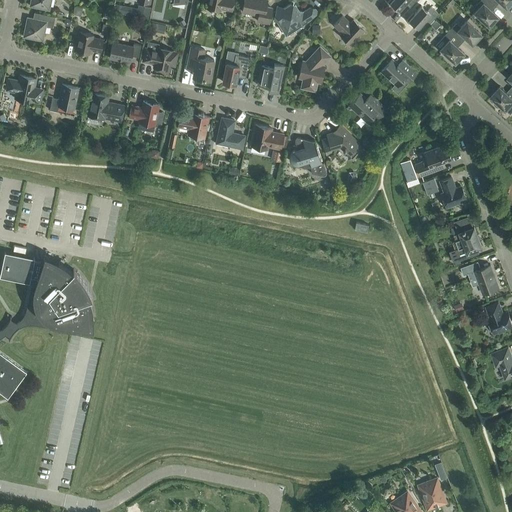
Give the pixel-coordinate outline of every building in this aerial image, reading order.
[(30,0),(29,6),(49,10),(50,0),(30,0)] [(207,0),(206,8),(220,11),(221,8),(231,11),(233,0),(207,0)] [(243,0),(242,11),(258,15),(257,21),(269,23),(272,8),(266,6),(267,0),(243,0)] [(383,0),(397,12),(407,1),(411,5),(416,0),(388,0),(387,2),(384,0),(383,0)] [(489,0),(480,0),(483,2),(474,12),(489,26),(498,16),(489,8),(493,4),(489,0)] [(274,21),(277,22),(286,35),(290,35),(303,27),(304,22),(306,22),(310,19),(316,11),(315,9),(309,8),(303,12),(299,11),(295,5),(290,4),(283,9),(277,7),(278,6),(277,6),(274,21)] [(403,17),(402,17),(416,29),(426,19),(430,23),(439,14),(430,6),(426,11),(421,6),(414,13),(413,12),(406,19),(403,17)] [(55,17),(39,13),(38,19),(27,17),(23,36),(42,41),(45,26),(53,27),(55,17)] [(342,15),(333,25),(341,32),(340,34),(352,45),(359,37),(358,36),(364,29),(353,19),(350,23),(342,15)] [(435,20),(431,25),(436,30),(441,25),(435,20)] [(448,30),(459,41),(463,36),(472,44),(481,34),(466,20),(460,26),(456,22),(448,30)] [(455,45),(459,41),(448,30),(441,38),(446,42),(440,49),(455,63),(464,53),(455,45)] [(79,31),(76,42),(78,42),(76,51),(89,53),(89,49),(100,52),(103,39),(92,37),(93,34),(79,31)] [(132,46),(112,42),(109,58),(130,62),(131,55),(138,57),(141,45),(133,43),(132,46)] [(204,49),(191,46),(186,68),(193,70),(192,75),(209,79),(214,59),(203,57),(204,49)] [(302,87),(315,90),(317,81),(320,82),(323,72),(320,72),(322,65),(330,56),(320,46),(306,61),(302,60),(298,77),(304,78),(302,87)] [(173,54),(172,53),(172,50),(158,47),(157,50),(145,48),(142,61),(154,63),(153,67),(168,70),(169,63),(172,63),(173,62),(175,61),(176,59),(176,57),(175,55),(173,54)] [(235,84),(237,76),(245,78),(249,57),(235,54),(233,64),(226,63),(222,81),(235,84)] [(407,82),(416,72),(402,59),(397,64),(392,59),(381,71),(395,84),(391,88),(398,94),(408,82),(407,82)] [(269,87),(268,91),(278,93),(283,65),(274,63),(273,68),(261,65),(257,85),(269,87)] [(16,100),(20,100),(21,99),(31,101),(39,103),(42,91),(35,89),(33,87),(35,78),(20,75),(18,80),(9,78),(6,89),(16,91),(15,98),(16,100)] [(49,110),(57,111),(58,105),(74,109),(78,87),(62,84),(59,99),(52,97),(49,110)] [(511,89),(508,94),(500,86),(490,96),(495,100),(494,102),(494,105),(496,106),(499,107),(501,106),(505,110),(511,103),(511,89)] [(121,121),(124,105),(111,102),(111,103),(107,103),(108,95),(93,92),(90,107),(89,107),(87,115),(103,118),(104,117),(121,121)] [(377,118),(386,108),(370,93),(365,98),(360,93),(349,105),(367,122),(374,114),(377,118)] [(154,124),(155,122),(161,124),(163,112),(157,111),(158,104),(143,101),(141,108),(138,107),(138,106),(131,105),(129,117),(139,119),(139,121),(154,124)] [(188,134),(204,137),(208,116),(197,114),(196,116),(180,113),(178,126),(189,128),(188,134)] [(221,117),(216,143),(241,148),(244,135),(231,133),(234,120),(221,117)] [(271,128),(255,124),(251,145),(267,149),(268,146),(280,148),(283,134),(271,131),(271,128)] [(359,143),(340,125),(337,129),(337,132),(334,133),(334,132),(326,134),(327,138),(321,140),(326,155),(332,153),(331,148),(335,147),(334,146),(340,144),(344,148),(342,150),(344,151),(344,150),(348,154),(347,155),(347,156),(348,155),(348,159),(353,160),(362,151),(357,146),(359,143)] [(295,140),(295,141),(295,142),(295,143),(295,144),(296,144),(296,145),(297,145),(298,145),(297,149),(293,150),(292,151),(291,151),(290,152),(290,153),(289,155),(289,156),(289,157),(289,158),(290,159),(290,161),(291,162),(292,162),(293,163),(295,164),(294,165),(303,167),(303,166),(310,164),(313,173),(324,176),(325,176),(326,175),(326,174),(327,174),(327,173),(324,164),(322,164),(320,160),(321,159),(318,150),(317,150),(314,141),(300,137),(299,137),(298,137),(297,137),(297,138),(296,138),(295,139),(295,140)] [(450,158),(445,144),(424,152),(427,159),(415,164),(420,176),(437,170),(434,163),(450,158)] [(145,153),(152,155),(153,148),(146,147),(145,153)] [(446,207),(466,200),(461,185),(455,187),(451,176),(439,180),(443,192),(440,193),(446,207)] [(459,260),(478,252),(477,249),(482,247),(474,227),(466,230),(466,229),(464,230),(460,220),(455,222),(458,231),(459,230),(462,238),(455,241),(458,248),(455,250),(459,260)] [(368,224),(356,222),(354,229),(366,231),(368,224)] [(34,258),(33,259),(5,253),(5,252),(3,258),(0,273),(0,276),(29,282),(29,283),(30,277),(37,278),(43,262),(34,261),(34,258)] [(9,338),(8,340),(9,340),(10,337),(13,333),(15,330),(19,327),(21,326),(24,324),(28,324),(33,323),(37,324),(60,329),(61,325),(88,328),(88,327),(88,314),(91,313),(91,314),(92,314),(92,313),(88,298),(91,297),(91,298),(92,298),(88,289),(81,278),(73,269),(72,269),(73,270),(71,272),(69,270),(58,262),(58,263),(57,266),(53,263),(43,260),(35,286),(32,285),(27,308),(26,310),(25,314),(22,318),(20,321),(16,323),(10,320),(11,318),(11,316),(9,319),(7,323),(5,326),(1,329),(0,330),(0,392),(7,398),(26,372),(0,352),(0,337),(5,334),(10,336),(9,338)] [(483,293),(499,287),(490,265),(480,268),(478,261),(461,267),(463,275),(474,271),(483,293)] [(493,333),(511,326),(511,322),(508,312),(501,314),(500,311),(501,311),(498,302),(486,307),(490,318),(488,319),(491,325),(490,327),(491,331),(493,332),(493,333)] [(505,379),(511,376),(511,358),(508,347),(491,353),(495,363),(499,362),(505,379)] [(436,478),(418,485),(427,509),(446,502),(436,478)] [(421,511),(407,491),(390,503),(396,511),(421,511)]
